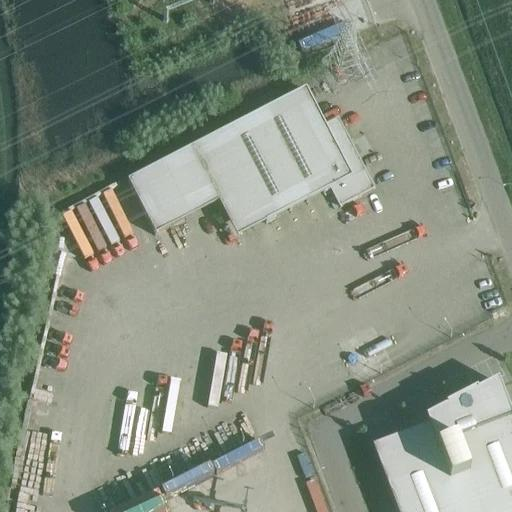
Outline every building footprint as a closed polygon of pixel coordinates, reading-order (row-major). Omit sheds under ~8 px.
[(305,91),(219,136),(264,223),(330,190),(339,208),(373,190),(337,121),(323,128),(305,91)] [(189,218),(162,165),(126,183),(154,236),(189,218)] [(51,336),(66,262),(53,259),(38,333),(51,336)] [(33,362),(55,365),(58,339),(37,336),(33,362)] [(511,511),(511,424),(511,421),(496,383),(476,394),(475,392),(471,394),(472,398),(449,407),(448,406),(444,408),(445,410),(424,420),(427,427),(370,449),(394,511),(511,511)]
